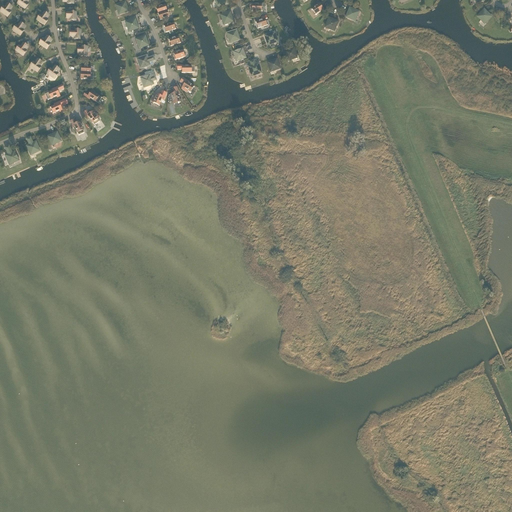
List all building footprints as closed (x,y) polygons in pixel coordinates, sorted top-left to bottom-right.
[(22,0),(22,1),(21,0),(20,0),(18,4),(25,9),(28,5),(27,4),(29,0),(22,0)] [(119,16),(129,12),(126,3),(116,6),(119,16)] [(320,4),(312,10),(315,16),(324,10),(320,4)] [(5,8),(4,8),(0,12),(8,17),(11,13),(9,12),(12,8),(8,5),(5,8)] [(167,12),(165,5),(156,9),(158,15),(167,12)] [(346,18),(355,22),(359,12),(350,8),(346,18)] [(484,24),(492,17),(484,10),(477,17),(484,24)] [(160,21),(169,18),(167,12),(158,15),(160,21)] [(221,16),(224,25),(234,22),(230,12),(221,16)] [(42,17),(40,16),(37,20),(45,26),(48,21),(46,20),(49,16),(44,13),(42,17)] [(71,19),(70,21),(76,21),(76,13),(71,13),(67,13),(67,19),(71,19)] [(262,21),(256,23),(258,29),(268,26),(266,20),(267,19),(266,16),(261,18),(262,21)] [(136,19),(126,23),(128,28),(128,27),(130,32),(134,31),(135,35),(140,33),(139,29),(136,19)] [(325,28),(334,32),(338,23),(329,19),(325,28)] [(21,36),(24,31),(22,30),(25,27),(21,23),(18,27),(16,26),(13,31),(21,36)] [(166,33),(176,30),(174,23),(164,27),(166,33)] [(74,38),(74,40),(80,40),(81,31),(75,31),(75,32),(71,32),(70,37),(74,38)] [(237,31),(227,34),(230,44),(240,40),(237,31)] [(265,36),(268,46),(278,43),(275,33),(265,36)] [(146,36),(136,40),(139,49),(144,48),(145,51),(148,50),(147,47),(149,46),(146,36)] [(47,50),(50,45),(49,44),(52,40),(47,37),(44,41),(43,40),(40,44),(47,50)] [(171,47),(181,43),(179,37),(169,41),(171,47)] [(19,47),(16,51),(23,56),(27,52),(25,51),(28,47),(24,44),(21,48),(19,47)] [(82,55),(82,57),(87,57),(88,48),(82,47),(82,49),(78,49),(78,54),(82,55)] [(236,62),(246,59),(243,49),(233,52),(236,62)] [(284,52),(288,62),(297,58),(294,49),(284,52)] [(175,60),(176,61),(186,57),(184,51),(177,53),(176,52),(174,53),(176,60),(175,60)] [(141,69),(150,66),(149,63),(155,61),(154,57),(148,59),(147,56),(137,60),(141,69)] [(38,73),(41,68),(40,67),(42,63),(38,60),(35,64),(34,63),(30,67),(38,73)] [(271,73),(281,69),(277,60),(268,63),(271,73)] [(252,66),(249,67),(252,77),(262,74),(258,64),(255,65),(254,61),(250,63),(252,66)] [(182,65),(177,66),(177,70),(182,70),(182,74),(193,73),(195,73),(194,67),(192,67),(182,67),(182,65)] [(51,70),(48,74),(55,79),(58,75),(57,74),(60,70),(55,67),(52,71),(51,70)] [(150,75),(141,79),(144,88),(154,85),(153,82),(157,81),(155,77),(154,74),(150,75)] [(183,78),(181,82),(184,84),(182,87),(181,89),(187,93),(188,91),(191,93),(195,88),(188,83),(189,81),(183,78)] [(46,94),(49,100),(57,97),(58,98),(60,97),(58,92),(64,89),(62,86),(56,89),(56,90),(46,94)] [(174,105),(180,102),(178,96),(180,95),(177,88),(173,89),(174,94),(171,95),(171,94),(174,105)] [(102,99),(94,93),(95,92),(93,90),(89,95),(86,93),(84,96),(90,100),(91,99),(99,104),(98,104),(102,99)] [(158,106),(161,100),(164,101),(167,94),(163,92),(161,97),(157,95),(157,94),(152,104),(158,106)] [(55,106),(50,108),(51,108),(54,114),(53,114),(59,111),(60,113),(63,111),(61,108),(68,104),(66,100),(55,105),(55,106)] [(90,114),(87,111),(84,113),(88,119),(89,118),(95,126),(100,122),(100,123),(97,118),(98,117),(94,111),(90,114)] [(85,134),(81,125),(82,124),(81,122),(76,124),(74,120),(70,122),(73,128),(75,128),(79,137),(79,136),(84,134),(85,134)] [(56,143),(57,144),(62,142),(57,133),(48,137),(51,143),(52,145),(56,143)] [(30,145),(27,146),(29,152),(31,155),(35,153),(35,154),(40,152),(36,142),(33,144),(31,138),(27,140),(30,145)] [(14,162),(14,163),(19,161),(15,152),(12,153),(9,146),(5,148),(8,155),(6,156),(8,162),(9,164),(14,162)]
